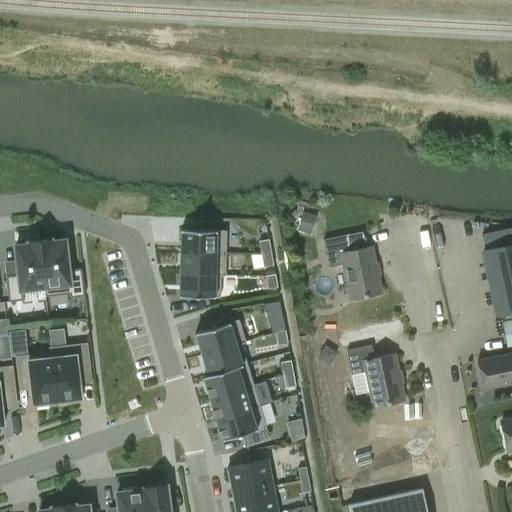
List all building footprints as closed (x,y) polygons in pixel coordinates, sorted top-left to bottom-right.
[(317,215),(303,211),(296,230),(310,235),(317,215)] [(181,229),(180,252),(225,253),(226,230),(211,230),(211,222),(194,222),(194,230),(181,229)] [(511,230),(483,236),(486,250),(511,244),(511,230)] [(348,299),(380,292),(370,246),(348,251),(345,235),(321,240),(327,267),(341,264),(348,299)] [(45,287),(44,287),(45,296),(69,293),(70,297),(84,296),(81,268),(68,270),(65,240),(51,241),(51,239),(40,241),(39,241),(42,265),(45,287)] [(268,239),(259,241),(261,254),(271,252),(268,239)] [(28,289),(44,287),(45,287),(42,265),(39,241),(28,242),(28,244),(15,246),(18,274),(6,276),(9,302),(23,300),(22,289),(28,289)] [(511,244),(483,251),(496,315),(502,313),(504,321),(501,322),(506,345),(511,344),(511,244)] [(180,252),(179,273),(221,274),(221,276),(225,276),(225,253),(180,252)] [(271,252),(261,254),(263,267),(273,265),(271,252)] [(97,268),(120,267),(119,260),(96,261),(97,268)] [(179,273),(179,297),(220,297),(221,276),(221,274),(179,273)] [(275,274),(265,276),(267,289),(277,287),(275,274)] [(283,318),(273,319),(275,332),(285,330),(283,318)] [(208,329),(195,332),(201,354),(240,342),(241,343),(245,342),(238,319),(224,324),(222,319),(206,324),(208,329)] [(285,330),(275,332),(278,345),(287,343),(285,330)] [(28,354),(27,342),(10,344),(12,356),(28,354)] [(240,342),(201,354),(207,374),(207,375),(247,363),(241,343),(240,342)] [(50,348),(50,352),(52,352),(58,401),(68,400),(68,402),(80,401),(80,398),(83,398),(80,370),(89,369),(86,343),(50,348)] [(350,375),(364,372),(371,407),(403,400),(393,353),(372,358),(370,345),(345,350),(350,375)] [(0,358),(10,358),(9,350),(0,350),(0,358)] [(52,352),(50,352),(15,357),(18,385),(30,384),(33,404),(36,403),(36,406),(48,405),(48,402),(58,401),(52,352)] [(482,389),(511,383),(511,353),(511,352),(476,360),(482,389)] [(290,360),(281,362),(283,375),(293,373),(290,360)] [(207,374),(203,375),(209,397),(253,384),(247,363),(207,375),(207,374)] [(0,427),(1,428),(0,425),(3,425),(0,397),(0,396),(16,395),(12,366),(0,367),(0,427)] [(293,373),(283,375),(285,388),(295,386),(293,373)] [(253,384),(209,397),(215,417),(259,404),(253,384)] [(259,404),(215,417),(222,440),(241,434),(244,446),(269,439),(259,404)] [(511,418),(500,421),(506,451),(511,449),(511,418)] [(409,427),(346,441),(355,481),(418,467),(409,427)] [(227,466),(233,493),(272,485),(267,459),(227,466)] [(305,468),(297,469),(299,481),(307,479),(305,468)] [(307,479),(299,481),(302,493),(310,492),(307,479)] [(143,489),(141,489),(143,511),(169,511),(166,485),(143,488),(143,489)] [(233,493),(236,511),(274,511),(277,511),(272,485),(233,493)] [(143,511),(141,489),(137,490),(137,487),(121,489),(122,492),(116,492),(118,511),(143,511)] [(426,511),(421,488),(347,504),(348,511),(426,511)]
